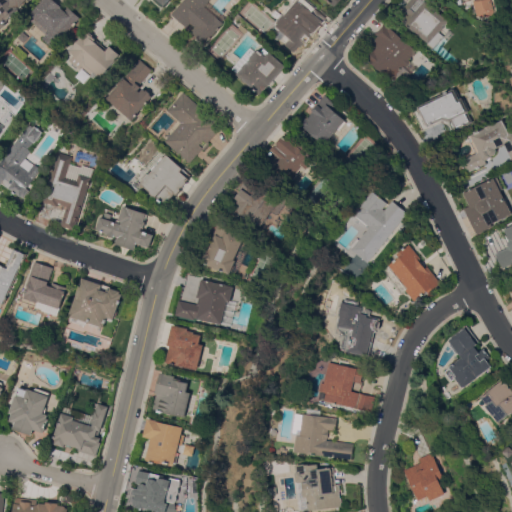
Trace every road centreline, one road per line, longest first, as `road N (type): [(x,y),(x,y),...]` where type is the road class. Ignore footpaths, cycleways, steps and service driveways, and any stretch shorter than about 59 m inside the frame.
road 1 (residential): [(105,511),(160,280),(174,251),(217,184),(325,59)]
road 2 (residential): [(511,342),(412,149),(325,59)]
road 3 (residential): [(478,288),(428,323),(412,350),(388,430),(382,511)]
road 4 (residential): [(259,132),(106,0)]
road 5 (residential): [(160,280),(47,242),(0,216)]
